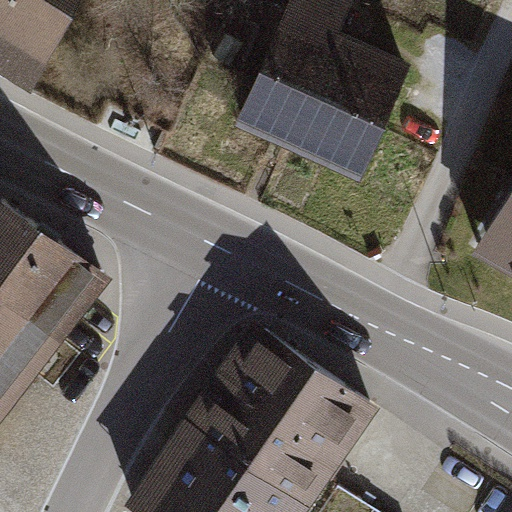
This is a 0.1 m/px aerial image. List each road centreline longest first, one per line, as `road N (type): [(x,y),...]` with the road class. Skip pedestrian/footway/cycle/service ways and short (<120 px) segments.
road 1 (secondary): [(511,396),(215,245)]
road 2 (tertiary): [(73,511),(215,245)]
road 3 (secondary): [(0,139),(215,245)]
